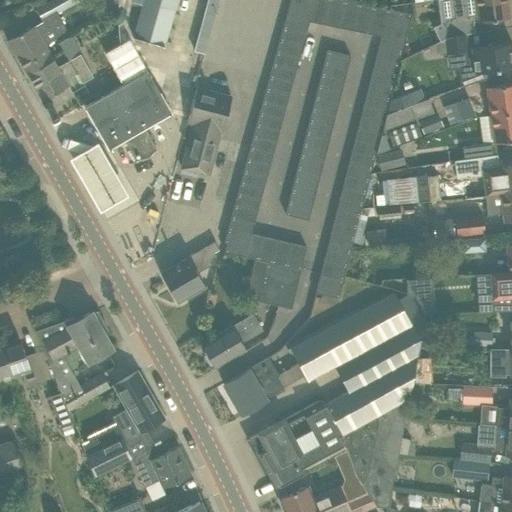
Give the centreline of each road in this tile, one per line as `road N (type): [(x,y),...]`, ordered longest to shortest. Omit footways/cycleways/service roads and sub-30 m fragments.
road 1 (tertiary): [(237,511),(116,277)]
road 2 (tertiary): [(116,277),(0,74)]
road 3 (residential): [(0,316),(116,277)]
